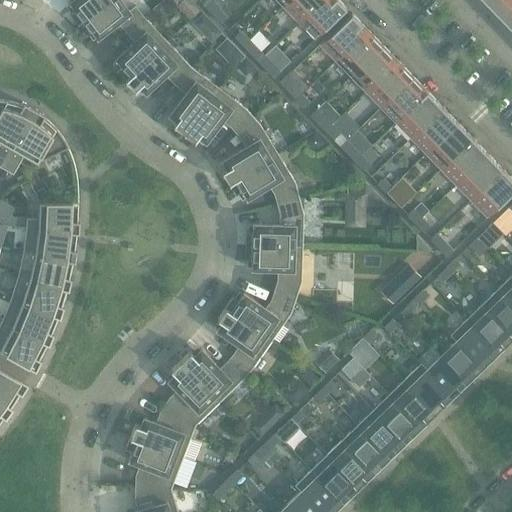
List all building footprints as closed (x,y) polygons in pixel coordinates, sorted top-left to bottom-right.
[(109,0),(73,0),(69,3),(75,10),(70,14),(78,25),(109,0)] [(144,17),(135,5),(129,10),(121,0),(109,0),(78,25),(86,35),(91,32),(97,39),(119,22),(127,32),(144,17)] [(190,20),(200,11),(193,4),(188,0),(182,0),(176,6),(190,20)] [(219,9),(211,0),(205,6),(213,14),(219,9)] [(299,22),(321,0),(290,0),(283,7),(299,22)] [(314,38),(346,8),(338,0),(321,0),(299,22),(314,38)] [(483,0),(495,11),(506,0),(483,0)] [(510,27),(511,25),(511,0),(506,0),(495,11),(510,27)] [(227,17),(219,9),(213,14),(222,23),(227,17)] [(336,60),(367,29),(352,13),(320,44),(336,60)] [(203,31),(212,23),(203,14),(195,23),(203,31)] [(126,80),(167,42),(144,17),(127,32),(135,41),(115,60),(121,67),(117,71),(126,80)] [(351,76),(382,45),(367,29),(336,60),(351,76)] [(249,40),(241,31),(235,37),(244,45),(249,40)] [(257,48),(249,40),(244,45),(252,54),(257,48)] [(176,84),(191,67),(167,42),(126,80),(135,90),(140,86),(146,93),(166,74),(176,84)] [(237,64),(243,55),(232,44),(225,52),(237,64)] [(366,91),(397,60),(382,45),(351,76),(366,91)] [(273,64),(264,55),(259,61),(267,69),(273,64)] [(381,107),(413,76),(397,60),(366,91),(381,107)] [(184,133),(219,88),(191,67),(176,84),(187,92),(170,115),(177,120),(173,125),(184,133)] [(396,122),(428,91),(413,76),(381,107),(396,122)] [(301,93),(293,85),(288,91),(296,99),(301,93)] [(253,116),(246,108),(219,88),(184,133),(195,141),(199,137),(206,142),(223,120),(232,126),(236,131),(253,116)] [(411,138),(443,107),(428,91),(396,122),(411,138)] [(310,102),(301,93),(296,99),(304,108),(310,102)] [(0,166),(2,167),(34,111),(35,109),(24,103),(23,106),(16,103),(9,101),(4,100),(0,99),(0,140),(1,141),(0,142),(0,166)] [(426,153),(458,122),(443,107),(411,138),(426,153)] [(65,142),(63,138),(59,133),(55,128),(50,123),(46,120),(44,117),(45,115),(35,109),(34,111),(2,167),(13,174),(24,155),(38,162),(69,147),(68,146),(65,142)] [(278,154),(260,124),(253,116),(236,131),(241,137),(247,146),(223,161),(227,168),(222,171),(229,183),(278,154)] [(331,124),(323,116),(318,122),(326,130),(331,124)] [(441,169),(473,138),(458,122),(426,153),(441,169)] [(340,133),(331,124),(326,130),(334,139),(340,133)] [(456,184),(488,153),(473,138),(441,169),(456,184)] [(361,155),(353,147),(348,153),(356,161),(361,155)] [(471,200),(503,169),(488,153),(456,184),(471,200)] [(295,182),(278,154),(229,183),(236,195),(241,192),(246,199),(270,185),(276,194),(278,204),(299,198),(295,182)] [(370,164),(361,155),(356,161),(364,170),(370,164)] [(487,216),(511,192),(511,178),(503,169),(471,200),(487,216)] [(391,187),(383,178),(378,184),(386,192),(391,187)] [(400,195),(391,187),(386,192),(394,201),(400,195)] [(302,248),(304,214),(299,198),(278,204),(281,214),(280,224),(252,224),(252,233),(246,232),(246,246),(302,248)] [(78,221),(78,202),(40,202),(39,218),(27,218),(26,227),(77,232),(79,233),(79,221),(78,221)] [(505,221),(511,214),(511,211),(508,207),(500,215),(505,221)] [(421,218),(414,209),(408,215),(416,223),(421,218)] [(430,226),(421,218),(416,223),(424,232),(430,226)] [(75,250),(77,232),(26,227),(23,251),(74,260),(73,261),(75,261),(77,250),(75,250)] [(483,243),(491,235),(486,229),(477,237),(483,243)] [(453,250),(437,233),(431,239),(447,256),(453,250)] [(474,251),(483,243),(477,237),(469,245),(474,251)] [(296,297),(301,281),(302,248),(246,246),(245,260),(251,260),(251,269),(279,270),(279,280),(276,290),(296,297)] [(70,278),(73,261),(74,260),(23,251),(18,275),(67,288),(67,289),(69,290),(71,279),(70,278)] [(452,273),(460,265),(455,259),(446,267),(452,273)] [(383,291),(394,304),(421,279),(409,266),(383,291)] [(443,281),(452,273),(446,267),(438,275),(443,281)] [(62,306),(67,289),(67,288),(18,275),(11,299),(59,316),(58,317),(60,317),(64,307),(62,306)] [(511,275),(497,289),(511,304),(511,275)] [(421,303),(429,295),(424,289),(415,297),(421,303)] [(511,304),(497,289),(482,304),(511,335),(511,304)] [(272,340),(291,312),(296,297),(276,290),(272,300),(266,308),(243,293),(238,300),(233,297),(225,308),(272,340)] [(412,311),(421,303),(415,297),(406,305),(412,311)] [(52,333),(58,317),(59,316),(11,299),(2,321),(48,343),(47,344),(49,344),(53,334),(52,333)] [(511,337),(511,335),(482,304),(481,305),(486,311),(472,325),(497,352),(511,337)] [(272,340),(225,308),(217,319),(222,322),(217,330),(240,346),(234,355),(231,358),(248,373),(252,368),(272,340)] [(390,333),(398,325),(393,319),(384,327),(390,333)] [(39,359),(47,344),(48,343),(2,321),(0,324),(0,349),(36,370),(41,360),(39,359)] [(497,352),(472,325),(456,340),(482,367),(497,352)] [(369,343),(377,334),(372,329),(363,337),(369,343)] [(360,351),(369,343),(363,337),(354,345),(360,351)] [(482,367),(456,340),(441,355),(466,382),(482,367)] [(244,377),(248,373),(231,358),(228,361),(220,369),(201,349),(194,355),(190,351),(180,360),(220,401),(244,377)] [(466,382),(441,355),(426,369),(421,364),(420,365),(451,397),(466,382)] [(350,372),(358,363),(353,358),(344,366),(350,372)] [(220,401),(180,360),(171,370),(175,374),(169,380),(178,390),(170,398),(166,405),(195,425),(220,401)] [(451,397),(420,365),(404,380),(435,412),(451,397)] [(28,384),(26,383),(0,368),(0,401),(11,408),(20,393),(22,394),(28,384)] [(327,394),(336,385),(330,380),(322,388),(327,394)] [(435,412),(404,380),(389,395),(420,427),(435,412)] [(319,402),(327,394),(322,388),(313,396),(319,402)] [(420,427),(389,395),(373,410),(404,442),(420,427)] [(11,408),(0,401),(0,422),(4,417),(6,418),(12,409),(11,408)] [(183,457),(195,425),(166,405),(161,412),(157,422),(144,417),(141,426),(135,424),(130,436),(183,457)] [(283,413),(275,405),(252,427),(260,436),(283,413)] [(296,424),(305,415),(299,410),(291,418),(296,424)] [(404,442),(373,410),(358,425),(389,457),(404,442)] [(288,432),(296,424),(291,418),(282,426),(288,432)] [(389,457),(358,425),(342,440),(373,472),(389,457)] [(171,488),(183,457),(130,436),(125,449),(131,451),(128,460),(141,465),(137,475),(136,487),(171,488)] [(265,454),(274,445),(268,440),(260,448),(265,454)] [(373,472),(342,440),(327,455),(358,487),(373,472)] [(257,462),(265,454),(260,448),(251,456),(257,462)] [(358,487),(327,455),(311,470),(342,502),(358,487)] [(234,484),(243,476),(237,470),(229,478),(234,484)] [(331,511),(342,502),(311,470),(310,471),(315,477),(301,491),(321,511),(331,511)] [(226,492),(234,484),(229,478),(220,486),(226,492)] [(177,511),(171,488),(136,487),(136,499),(139,509),(129,511),(177,511)] [(321,511),(301,491),(286,506),(291,511),(321,511)]
